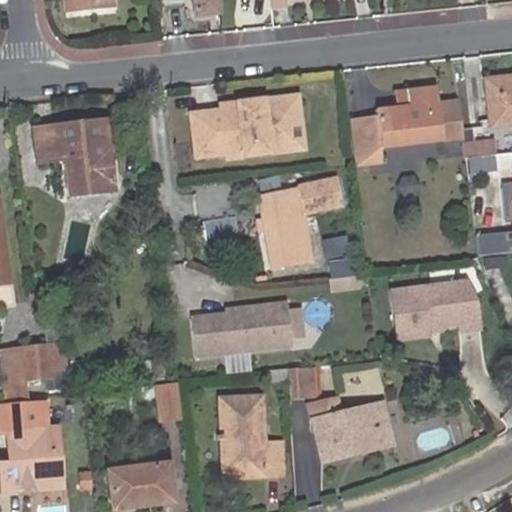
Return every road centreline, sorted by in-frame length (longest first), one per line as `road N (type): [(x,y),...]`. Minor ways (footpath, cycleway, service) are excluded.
road 1 (residential): [(33,81),(511,32)]
road 2 (unknown): [(160,68),(184,254)]
road 3 (residential): [(511,457),(437,502),(404,511)]
